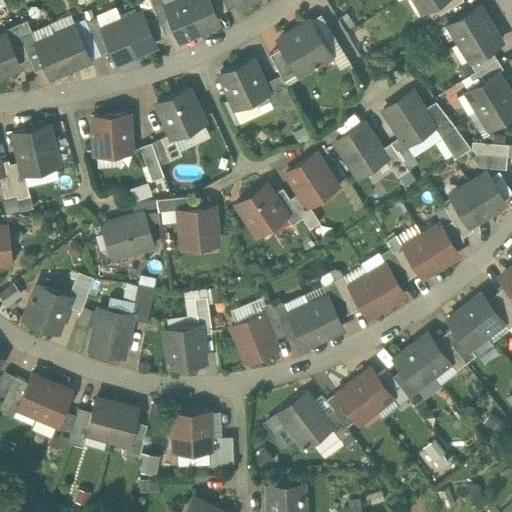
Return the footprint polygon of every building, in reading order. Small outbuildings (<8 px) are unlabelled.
[(166,5),(163,0),(150,0),(156,14),(167,9),(166,6),(166,5)] [(199,28),(186,0),(178,0),(166,5),(166,6),(167,9),(173,24),(179,37),(199,28)] [(186,0),(199,28),(218,20),(215,13),(209,0),(186,0)] [(226,8),(222,0),(209,0),(215,13),(226,8)] [(417,0),(423,9),(426,7),(437,0),(417,0)] [(437,0),(426,7),(432,17),(460,0),(437,0)] [(478,4),(449,21),(460,39),(489,22),(478,4)] [(167,9),(156,14),(162,29),(173,24),(167,9)] [(142,11),(122,19),(135,50),(155,42),(154,39),(145,19),(142,11)] [(156,14),(145,19),(154,39),(164,34),(156,14)] [(103,28),(97,15),(86,20),(100,53),(111,48),(103,28)] [(103,28),(111,48),(116,59),(135,50),(122,19),(103,28)] [(310,19),(278,38),(282,45),(298,71),(314,62),(315,63),(317,62),(316,60),(330,52),(310,19)] [(489,22),(460,39),(471,58),(500,40),(489,22)] [(20,35),(15,23),(3,28),(5,33),(6,32),(18,61),(29,56),(20,35)] [(75,26),(56,34),(69,65),(89,57),(75,26)] [(37,42),(32,30),(20,35),(29,56),(34,69),(45,64),(36,43),(37,42)] [(18,61),(6,32),(5,33),(0,34),(0,71),(19,64),(18,61)] [(69,65),(56,34),(37,42),(36,43),(45,64),(49,73),(69,65)] [(298,71),(282,45),(270,53),(280,73),(284,79),(298,71)] [(251,56),(220,71),(236,105),(266,91),(267,90),(262,81),(251,56)] [(496,56),(469,73),(475,83),(496,71),(503,67),(496,56)] [(475,83),(467,88),(478,107),(507,89),(496,71),(475,83)] [(280,73),(262,81),(267,90),(266,91),(277,114),(297,105),(284,79),(280,73)] [(187,86),(157,100),(171,131),(172,134),(173,134),(203,120),(187,86)] [(411,89),(383,107),(406,142),(434,124),(423,107),(411,89)] [(511,97),(507,89),(478,107),(489,125),(511,110),(511,97)] [(457,128),(435,99),(423,107),(434,124),(442,138),(457,128)] [(127,111),(93,114),(96,151),(129,149),(127,111)] [(380,147),(363,121),(335,139),(357,174),(385,156),(386,155),(380,147)] [(47,122),(14,130),(21,159),(23,171),(24,171),(56,163),(47,122)] [(171,131),(160,136),(170,158),(182,153),(173,134),(172,134),(171,131)] [(160,136),(151,140),(159,163),(170,158),(160,136)] [(508,142),(472,139),(471,145),(476,151),(507,154),(508,142)] [(159,163),(151,140),(139,144),(152,178),(163,174),(159,163)] [(408,167),(390,141),(380,147),(386,155),(385,156),(397,174),(408,167)] [(507,154),(476,151),(471,145),(466,148),(478,164),(506,166),(507,154)] [(315,152),(286,170),(299,190),(308,203),(336,185),(315,152)] [(8,159),(0,160),(0,178),(4,196),(16,194),(9,162),(8,159)] [(21,159),(9,162),(16,194),(17,197),(29,194),(24,171),(23,171),(21,159)] [(505,199),(487,171),(469,182),(486,211),(505,199)] [(265,181),(237,200),(257,231),(285,213),(272,192),(265,181)] [(486,211),(469,182),(450,193),(454,198),(468,222),(486,211)] [(285,190),(282,186),(272,192),(285,213),(291,223),(302,216),(289,197),(285,190)] [(308,203),(299,190),(289,197),(302,216),(309,227),(319,220),(308,203)] [(191,193),(156,197),(156,198),(158,210),(179,207),(193,205),(191,193)] [(156,198),(133,200),(134,213),(142,210),(142,211),(158,210),(156,198)] [(468,222),(454,198),(443,204),(462,235),(473,229),(468,222)] [(193,205),(179,207),(183,244),(216,241),(212,203),(193,205)] [(134,213),(102,222),(112,255),(152,243),(146,222),(142,211),(142,210),(134,213)] [(158,210),(142,211),(146,222),(159,218),(158,210)] [(457,251),(440,222),(422,233),(439,262),(457,251)] [(7,224),(0,225),(0,259),(10,258),(7,224)] [(439,262),(422,233),(403,244),(419,270),(421,273),(439,262)] [(419,270),(403,244),(393,251),(409,276),(419,270)] [(393,251),(390,246),(380,252),(386,262),(399,282),(409,276),(393,251)] [(399,282),(386,262),(368,273),(385,302),(404,291),(399,282)] [(511,265),(499,275),(506,283),(511,291),(511,265)] [(93,275),(77,269),(69,293),(66,303),(80,309),(93,275)] [(385,302),(368,273),(350,284),(349,284),(362,305),(367,313),(385,302)] [(362,305),(349,284),(350,284),(343,274),(333,279),(350,310),(362,305)] [(14,279),(0,289),(0,292),(8,303),(24,292),(14,279)] [(350,310),(333,279),(322,284),(327,294),(338,316),(350,310)] [(154,284),(138,281),(131,312),(131,313),(131,316),(146,320),(154,284)] [(69,293),(38,282),(33,294),(32,293),(30,296),(32,296),(24,317),(56,329),(66,303),(69,293)] [(511,291),(506,283),(496,291),(511,311),(511,291)] [(511,323),(511,311),(496,291),(486,298),(502,318),(501,319),(508,327),(511,323)] [(486,298),(481,292),(464,304),(485,331),(501,319),(502,318),(486,298)] [(338,316),(327,294),(308,303),(322,334),(342,325),(338,316)] [(211,330),(207,295),(194,296),(198,322),(200,332),(211,330)] [(298,332),(289,312),(283,299),(272,304),(284,333),(286,338),(298,332)] [(272,304),(270,300),(259,304),(262,312),(262,311),(273,337),(284,333),(272,304)] [(322,334),(308,303),(289,312),(298,332),(303,343),(322,334)] [(83,304),(80,319),(91,322),(95,306),(83,304)] [(485,331),(464,304),(447,317),(453,325),(468,344),(485,331)] [(131,312),(99,306),(90,346),(123,353),(131,316),(131,313),(131,312)] [(262,312),(231,324),(245,359),(276,346),(273,337),(262,311),(262,312)] [(198,322),(165,327),(170,364),(203,359),(200,332),(198,322)] [(475,353),(468,344),(453,325),(444,332),(465,361),(475,353)] [(434,339),(428,332),(411,344),(431,371),(448,359),(448,358),(434,339)] [(465,361),(444,332),(434,339),(448,358),(448,359),(455,368),(465,361)] [(431,371),(411,344),(394,358),(401,367),(414,384),(415,384),(431,371)] [(376,374),(370,366),(353,379),(374,406),(391,393),(376,374)] [(392,374),(386,367),(376,374),(391,393),(398,403),(408,395),(392,374)] [(414,384),(401,367),(392,374),(408,395),(414,403),(423,395),(415,384),(414,384)] [(5,369),(0,377),(0,403),(15,374),(5,369)] [(27,380),(17,403),(37,411),(50,380),(30,372),(27,380)] [(15,374),(0,403),(0,407),(13,414),(17,403),(27,380),(15,374)] [(374,406),(353,379),(337,392),(336,392),(355,417),(357,419),(374,406)] [(70,389),(50,380),(37,411),(56,420),(57,420),(62,407),(70,389)] [(305,390),(278,410),(295,433),(304,445),(331,425),(331,424),(324,415),(305,390)] [(355,417),(336,392),(337,392),(335,390),(325,397),(333,408),(346,424),(355,417)] [(116,401),(95,396),(91,409),(86,428),(87,428),(107,434),(116,401)] [(116,401),(107,434),(127,439),(128,440),(133,419),(136,407),(116,401)] [(75,412),(65,439),(82,444),(87,428),(86,428),(91,409),(77,405),(75,412)] [(62,407),(57,420),(56,420),(48,440),(63,446),(65,439),(75,412),(62,407)] [(346,424),(333,408),(324,415),(331,424),(331,425),(345,444),(355,436),(346,424)] [(207,409),(173,410),(175,447),(208,446),(208,435),(207,409)] [(295,433),(278,410),(265,420),(282,442),(295,433)] [(146,422),(133,419),(128,440),(127,439),(123,453),(138,457),(146,422)] [(220,434),(208,435),(208,446),(209,463),(221,463),(220,434)] [(232,434),(220,434),(221,463),(233,462),(232,434)] [(440,466),(451,458),(436,435),(424,443),(440,466)] [(156,471),(160,452),(142,449),(138,467),(156,471)] [(302,511),(301,480),(268,482),(268,511),(302,511)] [(225,511),(192,495),(183,511),(225,511)]
